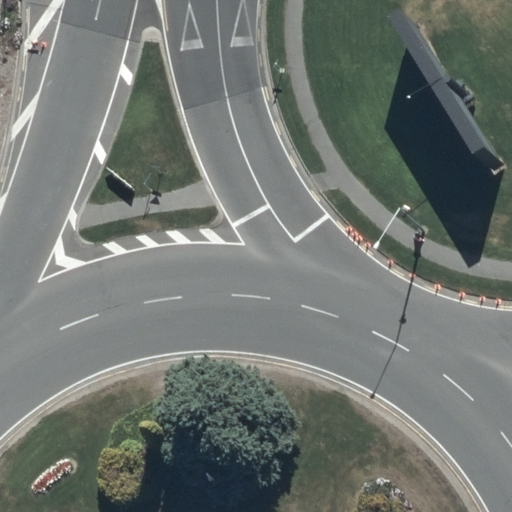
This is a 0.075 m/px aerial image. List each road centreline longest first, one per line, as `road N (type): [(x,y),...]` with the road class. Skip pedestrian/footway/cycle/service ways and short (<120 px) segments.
road 1 (primary): [(0,369),(70,325),(133,304),(199,294),(266,297),(331,312)]
road 2 (unclassified): [(215,0),(239,146),(331,312)]
road 3 (unclassified): [(0,299),(106,0)]
road 4 (primary): [(405,347),(480,407),(511,447)]
